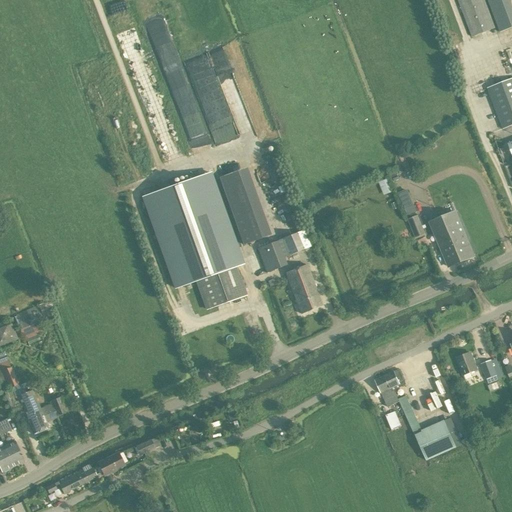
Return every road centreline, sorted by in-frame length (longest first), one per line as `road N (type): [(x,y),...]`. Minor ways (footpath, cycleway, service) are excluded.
road 1 (tertiary): [(0,492),(120,429),(511,254)]
road 2 (unclassified): [(52,511),(146,465),(285,417),(491,316)]
road 3 (track): [(452,0),(491,148),(511,196)]
